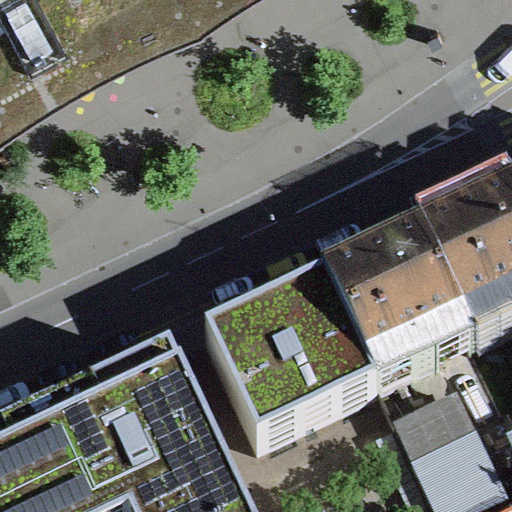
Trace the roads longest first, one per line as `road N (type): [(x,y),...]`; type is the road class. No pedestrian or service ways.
road 1 (residential): [(0,352),(369,175)]
road 2 (residential): [(511,60),(369,175)]
road 3 (residential): [(369,175),(511,129)]
